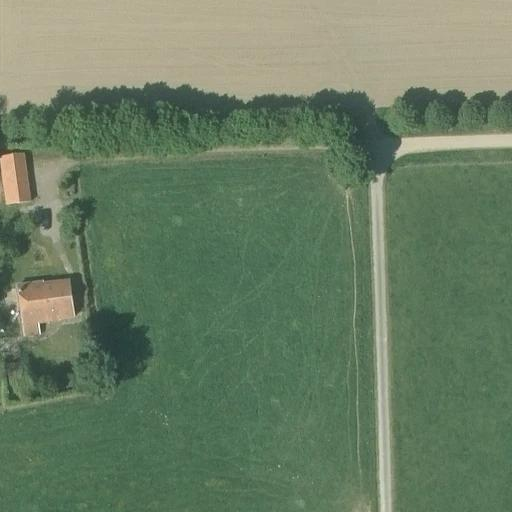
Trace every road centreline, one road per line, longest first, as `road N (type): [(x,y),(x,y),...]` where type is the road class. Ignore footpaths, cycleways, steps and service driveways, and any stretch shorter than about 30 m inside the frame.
road 1 (unclassified): [(73,141),(511,130)]
road 2 (unknown): [(372,134),(386,511)]
